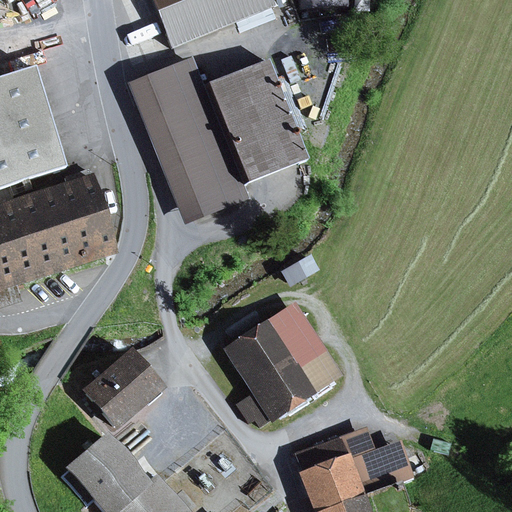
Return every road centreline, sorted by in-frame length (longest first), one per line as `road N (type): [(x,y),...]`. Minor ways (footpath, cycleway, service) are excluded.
road 1 (track): [(120,124),(150,159),(165,210),(162,279),(180,352),(273,465),(297,511)]
road 2 (residential): [(78,329),(125,264),(137,200),(99,0)]
road 3 (unclassified): [(23,511),(12,452),(78,329)]
